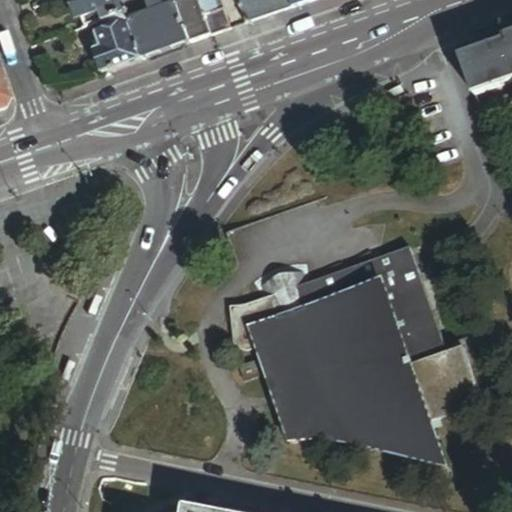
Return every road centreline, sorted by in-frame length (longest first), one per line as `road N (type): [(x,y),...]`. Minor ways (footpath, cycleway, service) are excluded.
road 1 (residential): [(71,458),(353,511)]
road 2 (residential): [(183,205),(105,349),(71,458)]
road 3 (tertiary): [(183,205),(274,134),(323,56)]
road 4 (tertiary): [(476,0),(323,56)]
road 5 (tertiary): [(323,56),(179,109)]
road 6 (residential): [(0,10),(47,151)]
road 7 (tertiary): [(179,109),(47,151)]
